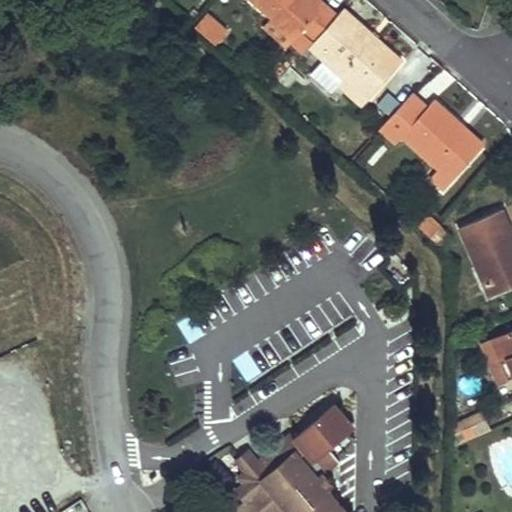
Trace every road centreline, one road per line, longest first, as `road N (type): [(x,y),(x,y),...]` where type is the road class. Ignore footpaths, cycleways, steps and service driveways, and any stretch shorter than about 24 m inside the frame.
road 1 (unclassified): [(127,511),(117,497),(102,371),(101,256),(69,192),(26,154),(0,147)]
road 2 (residential): [(409,0),(475,60),(511,66)]
